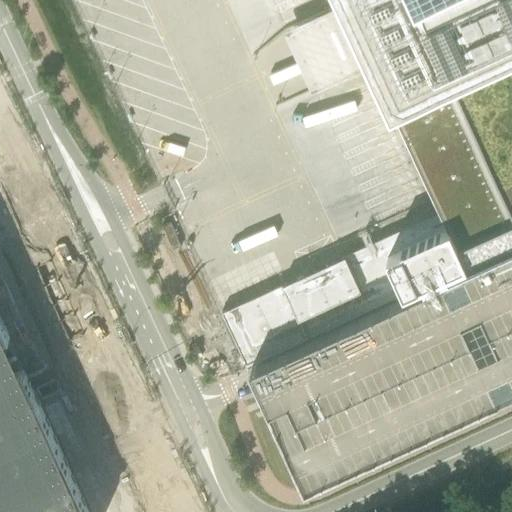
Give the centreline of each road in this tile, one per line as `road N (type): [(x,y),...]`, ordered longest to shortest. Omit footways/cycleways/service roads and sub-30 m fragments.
road 1 (tertiary): [(0,21),(239,511)]
road 2 (tertiary): [(335,511),(511,431)]
